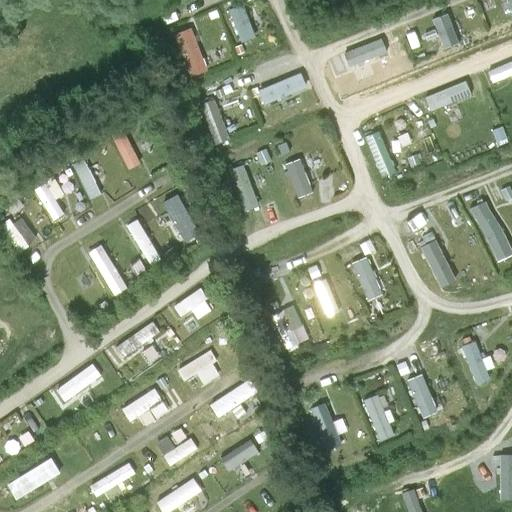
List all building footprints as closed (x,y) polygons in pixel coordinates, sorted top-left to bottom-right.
[(253,4),(236,8),(245,42),(261,38),(253,4)] [(450,48),(467,43),(457,12),(440,18),(450,48)] [(196,77),(215,70),(197,26),(179,34),(196,77)] [(353,54),(359,70),(403,54),(397,38),(353,54)] [(511,63),(495,72),(501,86),(511,80),(511,63)] [(271,106),(316,88),(310,72),(264,90),(271,106)] [(439,113),(480,97),(474,81),(433,98),(439,113)] [(221,99),(206,105),(223,145),(238,139),(221,99)] [(117,137),(133,172),(146,166),(131,131),(117,137)] [(389,178),(405,172),(387,131),(371,137),(389,178)] [(293,164),(304,198),(320,193),(309,159),(293,164)] [(93,160),(80,165),(94,203),(107,198),(93,160)] [(251,165),(236,170),(252,213),(267,208),(251,165)] [(63,202),(71,198),(60,179),(41,191),(59,222),(71,215),(63,202)] [(185,245),(208,234),(190,197),(172,205),(182,226),(177,228),(185,245)] [(511,236),(495,201),(477,210),(500,258),(511,252),(511,236)] [(26,254),(45,239),(25,216),(7,232),(26,254)] [(146,219),(134,225),(152,264),(164,258),(146,219)] [(441,237),(424,244),(442,285),(459,277),(441,237)] [(118,293),(132,284),(107,246),(94,254),(118,293)] [(369,298),(386,291),(371,253),(355,260),(369,298)] [(328,314),(342,310),(332,276),(318,280),(328,314)] [(185,316),(195,310),(201,318),(218,307),(203,286),(177,304),(185,316)] [(274,313),(288,347),(311,337),(297,303),(274,313)] [(118,345),(126,357),(164,332),(156,319),(118,345)] [(465,344),(480,383),(495,378),(480,338),(465,344)] [(214,351),(181,366),(187,379),(202,372),(207,382),(225,374),(214,351)] [(59,387),(69,401),(106,375),(96,361),(59,387)] [(423,415),(439,409),(427,371),(411,376),(423,415)] [(224,389),(244,425),(258,417),(238,381),(224,389)] [(138,427),(172,411),(161,387),(126,403),(138,427)] [(369,395),(380,438),(396,434),(385,391),(369,395)] [(332,399),(315,405),(329,447),(345,441),(332,399)] [(202,447),(195,434),(178,443),(173,433),(160,441),(173,464),(202,447)] [(232,470),(263,451),(254,437),(224,457),(232,470)] [(511,451),(503,452),(505,497),(511,496),(511,451)] [(127,470),(105,481),(115,502),(137,492),(127,470)] [(199,478),(159,497),(166,511),(206,492),(199,478)] [(405,491),(413,511),(429,511),(418,485),(405,491)]
